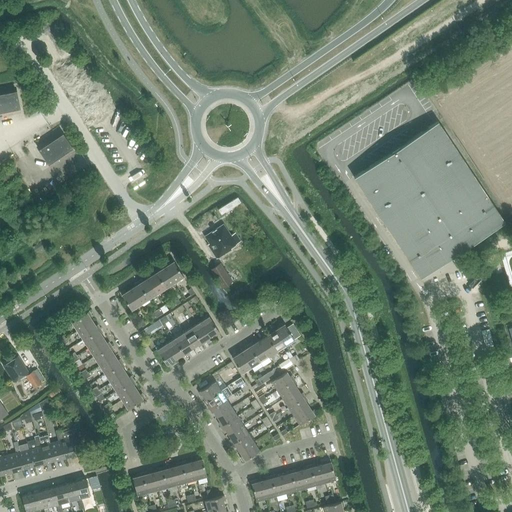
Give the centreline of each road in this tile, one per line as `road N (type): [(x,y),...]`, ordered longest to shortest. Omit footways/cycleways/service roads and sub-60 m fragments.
road 1 (tertiary): [(408,511),(353,309),(293,217)]
road 2 (trunk): [(259,115),(422,0)]
road 3 (trunk): [(390,0),(251,101)]
road 4 (residential): [(167,391),(174,375),(285,306)]
road 5 (tertiary): [(113,0),(150,62),(198,114)]
road 6 (tertiary): [(208,101),(163,53),(130,0)]
